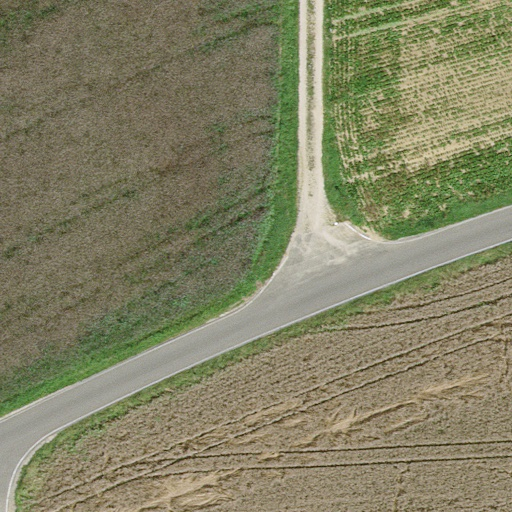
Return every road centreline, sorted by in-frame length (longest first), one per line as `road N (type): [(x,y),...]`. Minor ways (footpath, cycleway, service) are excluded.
road 1 (unclassified): [(0,445),(298,291),(511,221)]
road 2 (track): [(298,291),(301,0)]
